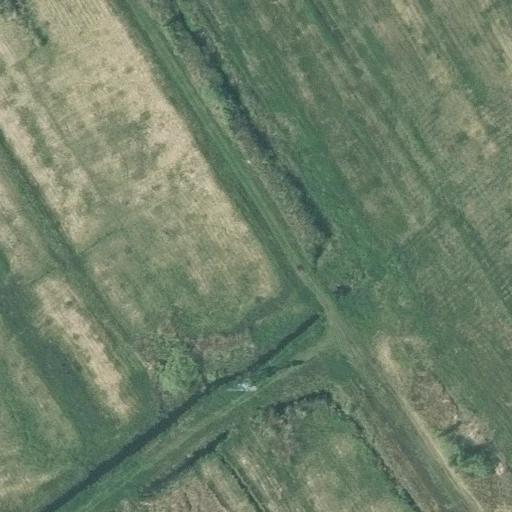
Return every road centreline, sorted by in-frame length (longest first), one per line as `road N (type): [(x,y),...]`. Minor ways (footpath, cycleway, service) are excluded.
road 1 (track): [(130,0),(460,511)]
road 2 (track): [(89,511),(205,421),(349,343)]
